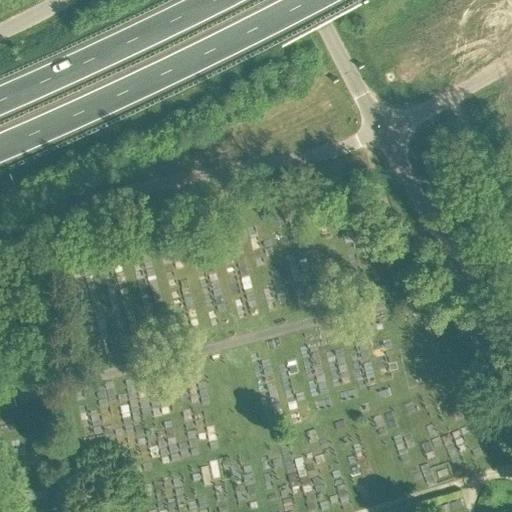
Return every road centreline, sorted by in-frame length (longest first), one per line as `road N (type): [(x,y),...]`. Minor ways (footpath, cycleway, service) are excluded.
road 1 (track): [(20,228),(130,191),(365,140)]
road 2 (trunk): [(0,147),(310,0)]
road 3 (unclassified): [(511,343),(382,134)]
road 4 (trunk): [(209,0),(0,101)]
road 5 (unclassified): [(382,134),(309,0)]
